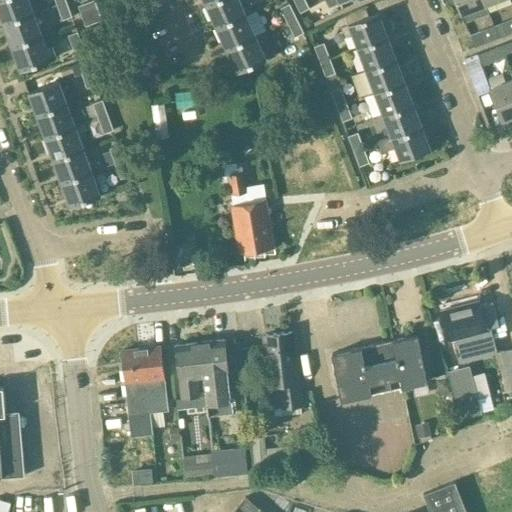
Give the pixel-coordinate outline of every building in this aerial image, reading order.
[(34,14),(29,0),(0,0),(0,17),(3,25),(34,14)] [(95,0),(78,6),(86,27),(102,20),(95,0)] [(245,15),(238,0),(219,0),(206,6),(215,28),(245,15)] [(296,18),(287,0),(278,0),(277,1),(288,22),(296,18)] [(310,9),(305,0),(293,0),(300,13),(310,9)] [(489,14),(485,5),(483,0),(455,0),(464,24),(489,14)] [(72,17),(67,2),(57,5),(63,20),(72,17)] [(43,36),(34,14),(3,25),(11,48),(43,36)] [(347,26),(356,49),(388,37),(379,14),(347,26)] [(255,37),(245,15),(215,28),(225,50),(255,37)] [(304,34),(296,18),(288,22),(295,38),(304,34)] [(511,19),(494,27),(498,39),(511,33),(511,19)] [(474,48),(498,39),(494,27),(470,36),(474,48)] [(77,32),(68,36),(77,58),(85,55),(83,48),(77,32)] [(54,45),(47,48),(43,36),(11,48),(20,71),(58,57),(54,45)] [(265,59),(255,37),(225,50),(235,73),(265,59)] [(396,59),(388,37),(356,49),(365,72),(396,59)] [(505,58),(511,55),(511,41),(501,46),(505,58)] [(315,48),(321,63),(330,59),(324,42),(314,46),(315,48)] [(481,67),(505,58),(501,46),(477,55),(481,67)] [(321,63),(327,76),(335,73),(330,59),(321,63)] [(405,81),(396,59),(365,72),(373,94),(405,81)] [(96,85),(91,70),(81,73),(87,88),(96,85)] [(501,121),(511,116),(511,79),(489,88),(501,121)] [(414,104),(405,81),(373,94),(382,116),(414,104)] [(27,93),(36,117),(68,105),(59,82),(27,93)] [(347,104),(341,87),(332,91),(338,107),(347,104)] [(209,104),(207,88),(175,92),(177,108),(209,104)] [(98,118),(99,119),(108,116),(102,101),(85,107),(91,121),(98,118)] [(348,105),(347,104),(338,107),(343,121),(352,118),(348,105)] [(382,116),(390,137),(422,124),(414,104),(382,116)] [(76,128),(68,105),(36,117),(44,139),(76,128)] [(113,130),(108,116),(99,119),(104,134),(113,130)] [(382,152),(394,148),(399,161),(431,149),(422,124),(390,137),(378,141),(382,152)] [(84,150),(76,128),(44,139),(53,162),(84,150)] [(349,136),(355,152),(365,149),(358,132),(349,136)] [(109,149),(115,165),(125,161),(119,145),(109,149)] [(370,163),(365,149),(355,152),(360,166),(370,163)] [(93,173),(84,150),(53,162),(61,185),(93,173)] [(130,176),(125,161),(115,165),(121,179),(130,176)] [(241,162),(217,166),(220,184),(230,182),(233,206),(231,206),(239,253),(274,248),(266,200),(248,203),(241,162)] [(101,196),(93,173),(61,185),(69,208),(101,196)] [(455,352),(456,352),(459,364),(474,360),(471,348),(495,342),(491,327),(485,329),(478,302),(442,311),(450,340),(452,340),(455,352)] [(265,336),(271,385),(273,407),(300,404),(292,332),(265,336)] [(393,341),(403,387),(427,382),(417,335),(393,341)] [(206,396),(205,396),(206,407),(207,407),(209,416),(227,414),(226,406),(232,405),(228,374),(232,374),(235,371),(236,366),(236,360),(234,357),(230,354),(227,354),(225,339),(200,342),(203,377),(204,377),(206,396)] [(384,391),(403,387),(393,341),(374,345),(331,354),(341,401),(384,391)] [(177,410),(206,407),(205,396),(200,397),(198,377),(203,377),(200,342),(175,345),(181,398),(176,399),(177,410)] [(161,346),(121,351),(124,383),(128,415),(130,430),(140,429),(152,427),(151,413),(168,411),(165,378),(161,346)] [(511,391),(511,346),(500,350),(500,352),(495,353),(505,392),(511,390),(511,391)] [(469,367),(449,372),(462,421),(481,416),(469,367)] [(0,475),(2,476),(2,478),(25,476),(22,452),(1,453),(0,446),(0,414),(5,414),(3,386),(0,386),(0,475)] [(319,461),(317,434),(303,435),(306,462),(319,461)] [(212,450),(212,453),(214,476),(248,472),(246,447),(212,450)] [(183,456),(184,471),(185,481),(208,479),(214,478),(214,476),(212,453),(183,456)] [(477,472),(486,492),(511,480),(511,465),(509,458),(477,472)] [(131,481),(151,481),(151,467),(130,467),(131,481)] [(466,511),(455,481),(423,493),(430,511),(466,511)] [(261,511),(245,498),(232,511),(261,511)]
